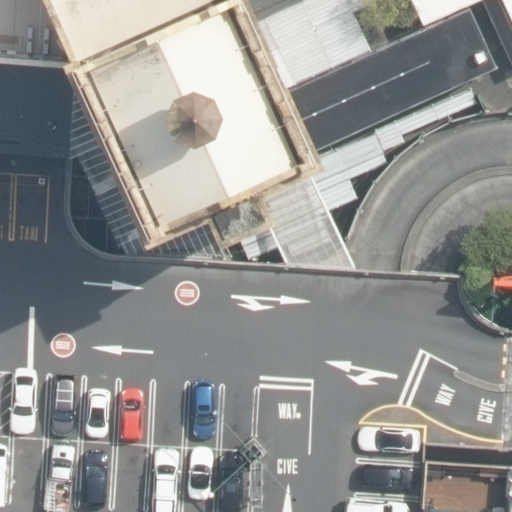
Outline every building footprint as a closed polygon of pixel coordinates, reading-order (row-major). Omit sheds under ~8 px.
[(74,49),(51,0),(260,0),(266,13),(295,0),(0,0),(0,151),(73,155),(74,142),(75,56),(69,59),(67,52),(74,49)] [(51,0),(74,49),(67,52),(69,59),(75,56),(153,225),(147,228),(151,237),(214,208),(225,234),(264,217),(280,209),(268,183),(308,165),(331,154),(326,143),(298,85),(266,13),(260,0),(51,0)] [(298,85),(326,143),(496,70),(469,9),(298,85)] [(74,142),(125,253),(237,260),(225,234),(214,208),(151,237),(147,228),(153,225),(75,56),(74,142)] [(346,244),(308,165),(268,183),(280,209),(264,217),(288,264),(357,268),(346,244)] [(511,511),(511,454),(439,456),(432,511),(511,511)]
